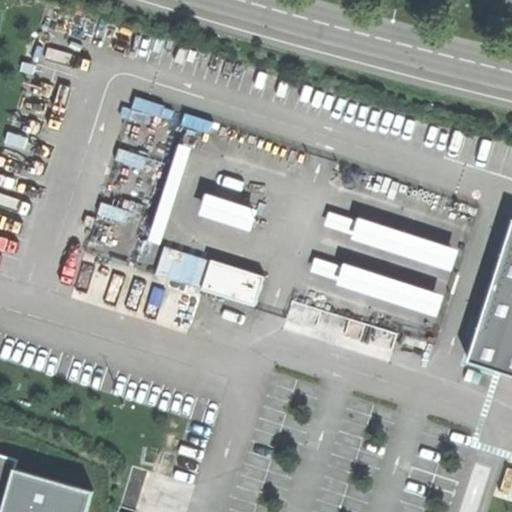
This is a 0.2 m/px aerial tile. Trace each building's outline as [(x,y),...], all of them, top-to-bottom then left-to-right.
[(511,235),(470,367),(511,380),(511,235)] [(170,242),(160,274),(262,305),(272,273),(170,242)] [(446,243),(439,261),(457,268),(464,250),(446,243)] [(412,304),(444,314),(450,294),(418,284),(412,304)] [(0,452),(0,511),(7,511),(21,469),(24,460),(0,452)] [(89,511),(96,491),(21,469),(7,511),(89,511)]
